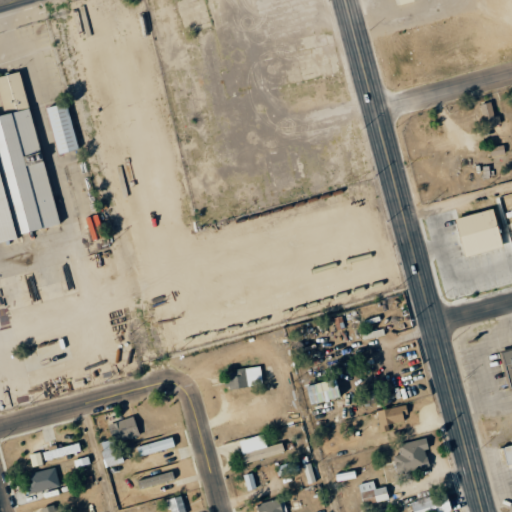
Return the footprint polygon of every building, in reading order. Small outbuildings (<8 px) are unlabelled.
[(0,94),(5,112),(29,106),(20,72),(0,76),(0,94)] [(501,124),(499,116),(495,117),(491,102),(479,105),(484,128),(501,124)] [(46,108),(58,154),(78,149),(67,103),(46,108)] [(0,241),(59,228),(32,110),(0,116),(0,241)] [(456,218),(465,257),(503,249),(494,209),(456,218)] [(511,387),(511,349),(499,352),(508,388),(511,387)] [(224,374),(227,390),(260,384),(257,371),(245,373),(244,370),(224,374)] [(312,404),(341,397),(336,378),(307,386),(312,404)] [(408,421),(405,405),(376,410),(380,432),(390,430),(389,424),(408,421)] [(139,436),(135,417),(108,423),(112,439),(99,442),(105,467),(122,463),(117,441),(139,436)] [(239,440),(245,462),(285,452),(282,443),(267,446),(264,434),(239,440)] [(139,455),(175,448),(173,438),(137,445),(139,455)] [(394,455),(397,473),(430,468),(426,449),(429,449),(427,438),(398,443),(400,454),(394,455)] [(81,452),(78,442),(43,450),(45,460),(81,452)] [(506,464),(511,462),(511,443),(503,445),(506,464)] [(33,467),(43,464),(40,452),(30,455),(33,467)] [(26,473),(28,492),(59,488),(57,469),(26,473)] [(137,480),(140,489),(174,479),(172,471),(137,480)] [(375,488),(373,480),(358,484),(364,506),(390,499),(386,486),(375,488)] [(412,500),(413,511),(451,511),(448,493),(412,500)] [(185,511),(183,496),(168,498),(169,511),(185,511)] [(256,504),(258,511),(285,511),(281,497),(256,504)]
